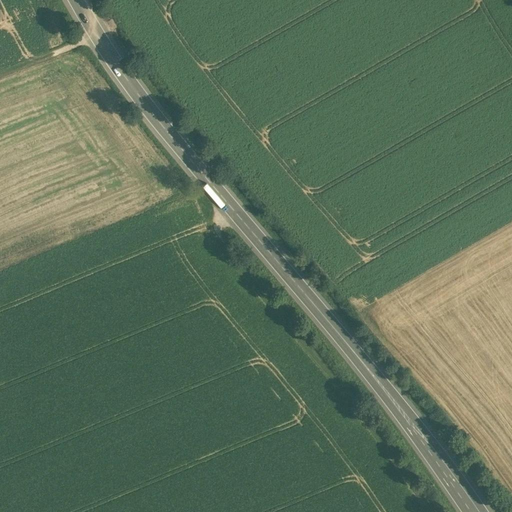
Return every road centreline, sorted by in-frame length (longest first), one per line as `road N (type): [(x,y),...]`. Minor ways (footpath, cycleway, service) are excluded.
road 1 (secondary): [(474,511),(350,347),(135,92),(76,0)]
road 2 (track): [(354,399),(217,234),(235,211)]
road 3 (track): [(359,315),(511,501)]
